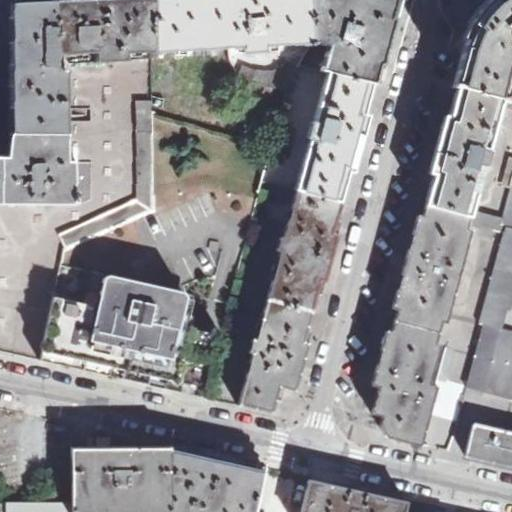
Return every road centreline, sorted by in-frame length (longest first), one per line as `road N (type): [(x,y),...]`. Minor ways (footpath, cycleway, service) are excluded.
road 1 (residential): [(424,0),(428,46),(409,91),(316,452)]
road 2 (residential): [(316,452),(0,380)]
road 3 (residential): [(511,496),(316,452)]
road 4 (unknown): [(435,479),(453,421),(466,411),(511,411)]
